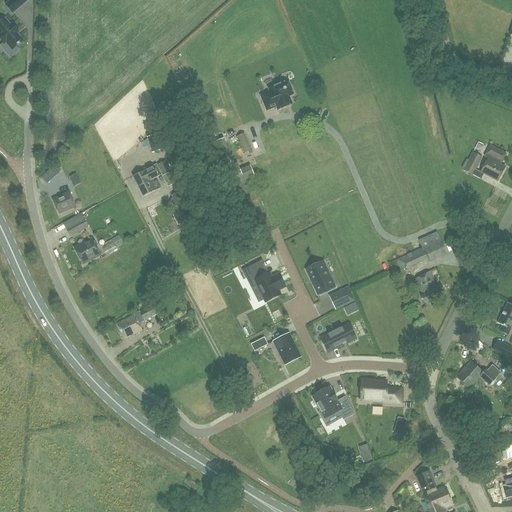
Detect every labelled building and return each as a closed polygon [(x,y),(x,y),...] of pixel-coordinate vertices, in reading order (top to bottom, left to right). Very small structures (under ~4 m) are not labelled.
[(13,13),(28,0),(10,0),(6,4),(13,13)] [(12,28),(4,18),(0,21),(0,39),(4,44),(5,43),(11,50),(17,45),(18,46),(19,45),(19,44),(23,41),(17,33),(18,32),(14,27),(12,28)] [(278,110),(285,107),(292,104),(288,96),(293,94),(287,81),(269,88),(270,92),(261,96),(267,110),(276,106),(278,110)] [(165,149),(160,133),(147,137),(152,153),(165,149)] [(239,141),(245,155),(252,153),(244,133),(237,136),(239,141)] [(219,161),(230,156),(224,139),(212,144),(219,161)] [(497,182),(505,167),(500,165),(506,154),(490,146),(484,157),(488,159),(480,173),(497,182)] [(472,175),(481,157),(472,152),(463,170),(472,175)] [(162,175),(175,168),(170,158),(157,165),(162,175)] [(230,187),(245,181),(240,170),(237,163),(223,169),(230,187)] [(152,180),(158,177),(153,165),(146,168),(146,170),(133,176),(138,187),(152,180)] [(168,187),(174,184),(173,182),(176,181),(171,171),(169,173),(162,176),(168,187)] [(74,178),(77,186),(83,183),(80,175),(74,178)] [(153,183),(152,180),(138,187),(144,197),(161,188),(157,181),(153,183)] [(188,217),(181,201),(186,199),(186,198),(191,196),(187,188),(177,192),(178,193),(172,195),(173,198),(170,199),(174,207),(177,206),(183,219),(188,217)] [(58,214),(76,206),(69,191),(52,199),(58,214)] [(70,237),(88,227),(81,213),(62,224),(70,237)] [(182,233),(192,228),(188,218),(178,223),(182,233)] [(428,262),(446,253),(436,231),(418,240),(421,248),(395,260),(401,271),(405,269),(405,270),(426,259),(428,262)] [(119,235),(111,240),(114,244),(121,240),(119,235)] [(83,264),(99,255),(91,239),(75,248),(83,264)] [(254,264),(242,270),(246,278),(252,275),(264,300),(266,302),(280,295),(278,290),(284,287),(283,284),(280,278),(278,275),(272,278),(269,274),(261,278),(254,264)] [(320,264),(306,270),(318,295),(334,287),(326,270),(323,271),(320,264)] [(438,287),(430,271),(414,279),(423,295),(420,296),(424,303),(444,292),(440,285),(438,287)] [(348,288),(330,297),(335,309),(353,300),(348,288)] [(511,305),(507,303),(497,323),(502,326),(499,331),(508,335),(511,329),(510,329),(511,324),(511,305)] [(144,321),(156,315),(150,305),(138,311),(139,312),(134,315),(116,324),(124,340),(142,330),(136,318),(141,315),(144,321)] [(329,336),(321,340),(327,352),(342,344),(346,342),(355,337),(349,326),(342,329),(342,327),(328,334),(329,336)] [(288,334),(273,342),(285,365),(300,357),(288,334)] [(251,344),(255,351),(268,344),(264,337),(251,344)] [(511,350),(505,347),(501,354),(511,360),(511,350)] [(483,372),(471,361),(456,377),(469,388),(480,377),(489,385),(496,378),(486,369),(483,372)] [(386,382),(362,380),(361,400),(401,403),(402,390),(386,389),(386,382)] [(330,388),(313,397),(321,412),(318,413),(321,418),(324,417),(325,419),(338,411),(343,418),(343,420),(354,414),(345,398),(337,402),(330,388)] [(367,445),(359,447),(364,462),(372,460),(367,445)] [(435,491),(434,488),(435,487),(428,471),(416,477),(422,493),(426,491),(427,494),(435,491)] [(443,508),(451,504),(444,487),(435,491),(427,494),(429,498),(433,497),(437,505),(441,504),(443,508)] [(445,511),(443,508),(441,504),(437,505),(433,497),(429,498),(427,494),(423,496),(429,511),(445,511)]
